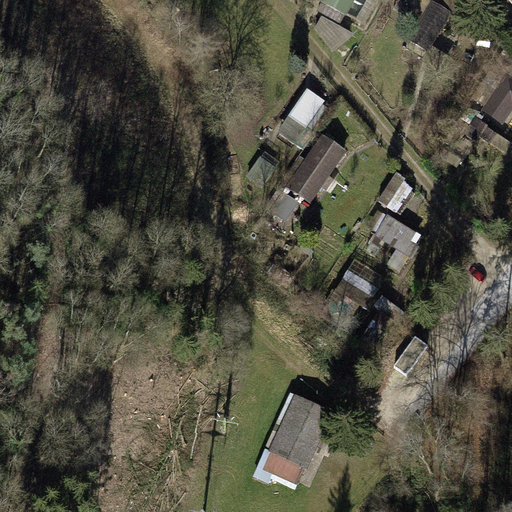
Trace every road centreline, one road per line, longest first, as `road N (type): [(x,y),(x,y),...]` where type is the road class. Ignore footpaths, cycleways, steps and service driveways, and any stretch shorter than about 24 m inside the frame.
road 1 (track): [(494,255),(290,0)]
road 2 (residential): [(349,405),(511,236)]
